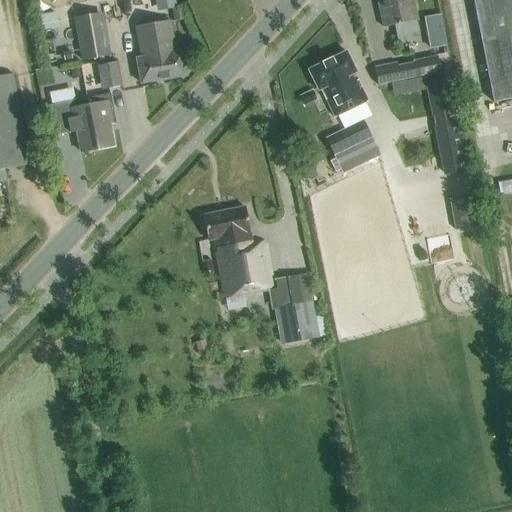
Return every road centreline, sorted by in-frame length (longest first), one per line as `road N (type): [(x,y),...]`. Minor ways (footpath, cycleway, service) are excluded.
road 1 (tertiary): [(50,257),(297,0)]
road 2 (track): [(454,0),(511,319)]
road 3 (unclassified): [(107,511),(72,322),(50,257)]
